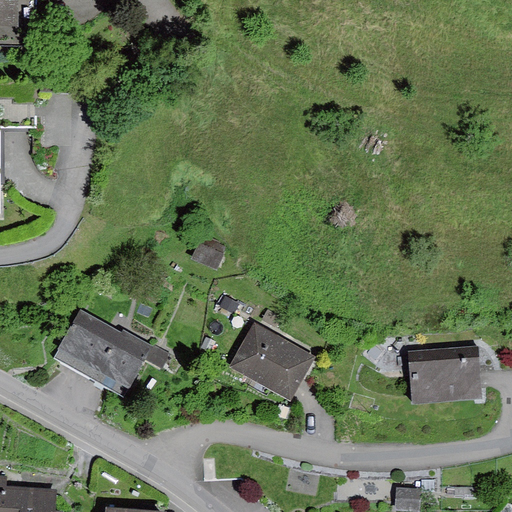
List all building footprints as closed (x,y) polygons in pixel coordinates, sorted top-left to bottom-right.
[(19,0),(0,0),(0,27),(20,28),(19,0)] [(225,298),(220,307),(234,315),(240,305),(225,298)] [(121,333),(81,310),(54,358),(124,398),(146,359),(161,367),(169,355),(123,329),(121,333)] [(318,358),(255,323),(230,367),(293,403),(318,358)] [(478,348),(410,353),(414,406),(482,400),(478,348)] [(8,477),(0,476),(0,511),(54,511),(56,492),(7,488),(8,477)] [(421,511),(423,491),(397,489),(395,511),(402,511),(421,511)]
